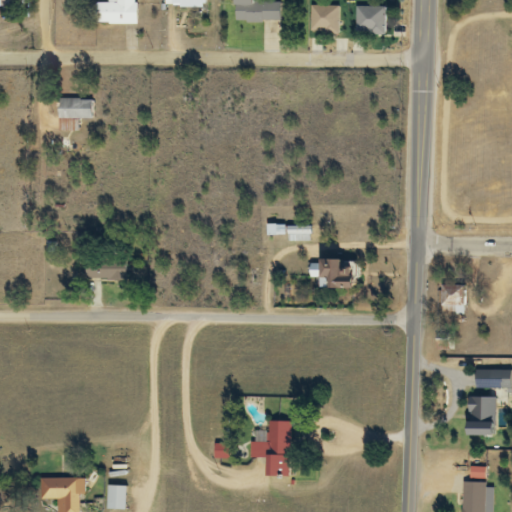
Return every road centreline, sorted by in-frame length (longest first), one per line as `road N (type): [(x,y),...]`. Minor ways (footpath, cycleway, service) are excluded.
road 1 (secondary): [(408,511),(423,0)]
road 2 (residential): [(423,60),(0,57)]
road 3 (residential): [(0,316),(415,324)]
